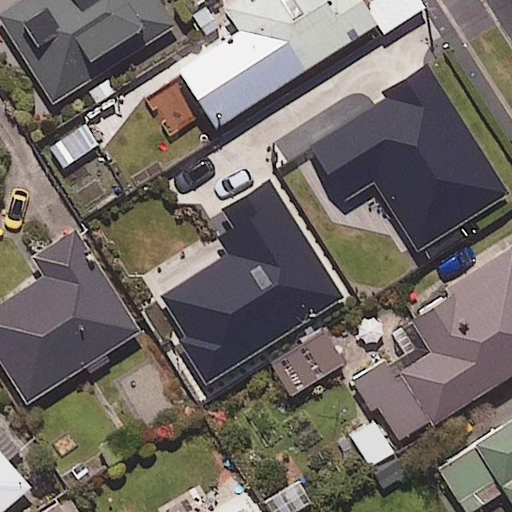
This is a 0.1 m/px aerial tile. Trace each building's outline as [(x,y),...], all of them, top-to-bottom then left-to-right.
[(175,28),(158,0),(0,0),(0,19),(51,103),(175,28)] [(373,25),(356,0),(237,0),(224,9),(239,32),(178,71),(215,127),(373,25)] [(423,8),(417,0),(375,0),(391,27),(423,8)] [(507,193),(426,63),(378,93),(383,100),(309,146),(343,201),(375,181),(417,249),(507,193)] [(97,144),(84,124),(49,147),(63,167),(97,144)] [(345,298),(272,181),(212,218),(219,229),(144,275),(210,382),(345,298)] [(140,332),(75,230),(28,259),(40,278),(0,303),(0,363),(26,404),(140,332)] [(511,250),(406,318),(424,346),(361,386),(399,447),(511,374),(511,250)] [(347,365),(326,330),(266,366),(287,401),(347,365)] [(511,419),(440,467),(470,511),(503,490),(511,503),(511,419)] [(0,511),(30,488),(8,461),(21,451),(0,425),(0,511)] [(298,482),(256,508),(258,511),(300,511),(312,505),(298,482)] [(251,511),(241,494),(210,511),(251,511)] [(70,511),(65,501),(42,511),(70,511)]
